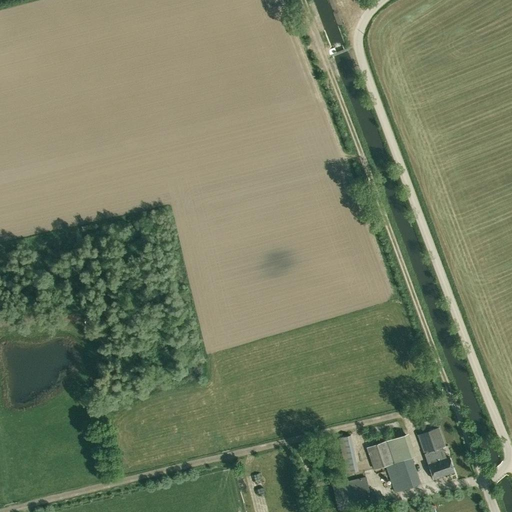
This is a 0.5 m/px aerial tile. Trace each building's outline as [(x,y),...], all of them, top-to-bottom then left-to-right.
[(92,387),(93,395),(105,393),(103,385),(99,386),(92,387)] [(424,454),(443,448),(446,446),(439,427),(417,435),(424,454)] [(350,434),(339,437),(347,475),(358,473),(350,434)] [(387,440),(394,463),(412,456),(413,456),(406,434),(387,440)] [(394,463),(387,440),(366,447),(374,470),(386,466),(395,493),(421,484),(412,456),(394,463)] [(424,454),(428,465),(429,465),(447,459),(443,448),(424,454)] [(449,458),(447,459),(429,465),(433,478),(454,471),(449,458)] [(332,484),(338,511),(372,503),(366,476),(332,484)]
